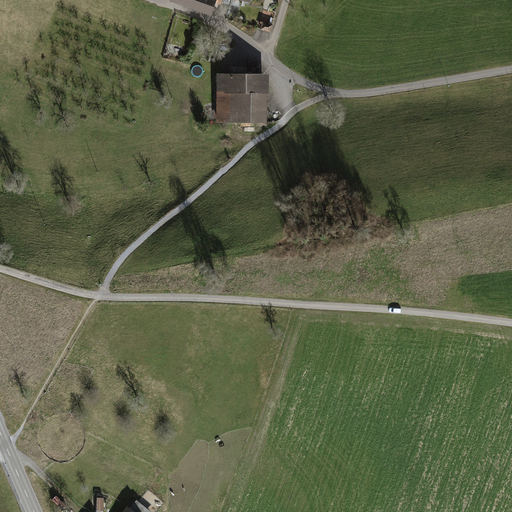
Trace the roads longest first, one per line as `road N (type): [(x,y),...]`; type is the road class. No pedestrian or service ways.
road 1 (unclassified): [(0,268),(97,295),(250,299),(511,323)]
road 2 (track): [(289,110),(124,250),(97,295)]
road 3 (unclassified): [(511,70),(325,93)]
road 4 (unclassified): [(288,76),(217,22),(153,0)]
